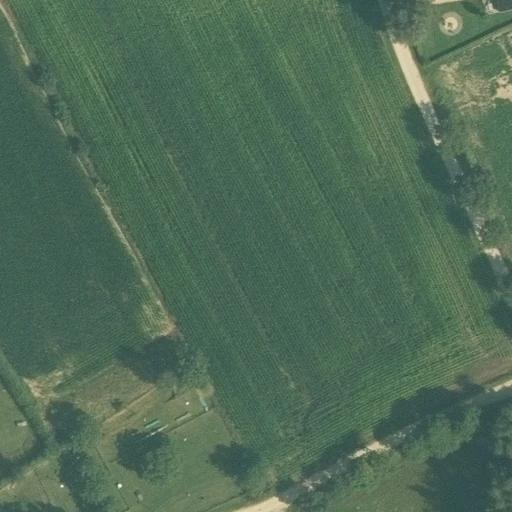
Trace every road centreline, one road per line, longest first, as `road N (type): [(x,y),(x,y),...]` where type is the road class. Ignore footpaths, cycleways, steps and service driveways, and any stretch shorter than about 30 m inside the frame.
road 1 (track): [(511,293),(383,0)]
road 2 (track): [(511,385),(239,511)]
